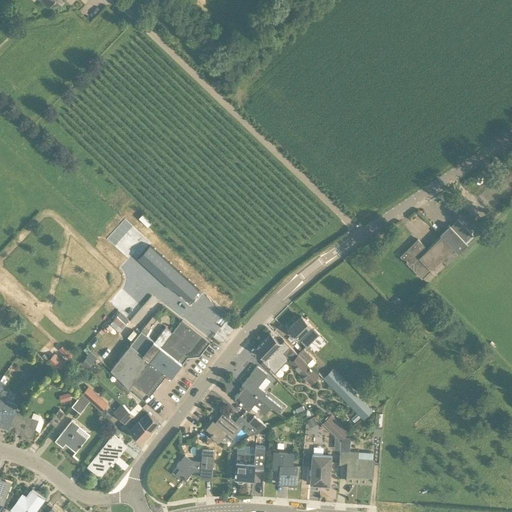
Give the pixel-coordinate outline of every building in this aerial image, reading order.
[(440,234),(441,235),(442,236),(453,248),(458,253),(475,237),(458,220),(451,226),(449,225),(440,234)] [(418,239),(401,256),(422,278),(431,270),(431,269),(453,248),(442,236),(441,235),(427,249),(418,239)] [(132,258),(138,251),(125,239),(119,245),(132,258)] [(151,245),(138,259),(173,291),(175,289),(189,302),(199,290),(151,245)] [(290,327),(288,329),(300,340),(307,347),(319,334),(313,327),(302,316),(295,322),(294,322),(291,326),(290,327)] [(141,331),(111,370),(113,373),(118,377),(129,387),(133,382),(150,395),(167,373),(171,376),(187,355),(199,355),(209,342),(209,343),(210,342),(209,341),(182,320),(172,332),(165,327),(154,341),(141,331)] [(270,334),(256,348),(265,357),(262,361),(269,368),(270,368),(273,371),(288,357),(289,358),(286,362),(294,370),(296,369),(310,384),(315,380),(319,375),(307,363),(297,354),(284,340),(281,344),(270,334)] [(303,348),(297,354),(307,363),(313,357),(303,348)] [(55,352),(48,360),(59,370),(66,362),(55,352)] [(88,358),(81,364),(86,369),(93,362),(88,358)] [(257,366),(242,384),(245,387),(271,407),(278,412),(281,407),(265,394),(266,393),(258,387),(268,374),(257,366)] [(374,409),(333,367),(323,377),(364,419),(374,409)] [(118,377),(114,382),(127,394),(131,389),(129,387),(118,377)] [(88,387),(82,394),(90,401),(101,411),(108,404),(91,389),(90,389),(88,387)] [(245,387),(235,399),(241,404),(240,405),(249,411),(255,404),(260,409),(258,411),(264,416),(271,407),(245,387)] [(69,394),(59,397),(61,403),(71,401),(69,394)] [(82,394),(72,407),(80,413),(90,401),(82,394)] [(0,420),(11,425),(16,411),(18,405),(0,397),(0,420)] [(122,404),(114,413),(125,423),(126,424),(134,415),(122,404)] [(143,407),(135,415),(135,416),(151,430),(159,421),(143,407)] [(60,409),(49,421),(55,426),(65,413),(60,409)] [(16,411),(11,425),(21,428),(20,433),(32,437),(38,419),(16,411)] [(213,421),(207,428),(213,433),(211,436),(219,442),(224,436),(230,441),(241,427),(223,413),(215,423),(213,421)] [(125,423),(124,424),(141,441),(151,431),(151,430),(135,416),(135,415),(134,415),(126,424),(125,423)] [(254,416),(250,421),(260,429),(266,426),(254,416)] [(331,416),(322,425),(340,441),(344,438),(349,433),(331,416)] [(72,419),(55,440),(63,447),(66,444),(76,452),(87,438),(76,429),(79,425),(72,419)] [(248,421),(243,429),(250,435),(260,429),(250,421),(249,422),(248,421)] [(374,426),(373,435),(382,436),(382,426),(374,426)] [(113,434),(88,467),(91,463),(103,473),(110,463),(112,465),(114,463),(113,462),(126,445),(113,434)] [(340,449),(339,464),(348,465),(347,481),(371,483),(373,453),(350,451),(351,438),(344,438),(340,441),(340,449)] [(235,454),(234,478),(235,479),(236,480),(238,483),(242,483),(244,481),(245,479),(254,480),(254,470),(264,471),(266,447),(255,446),(254,456),(235,454)] [(313,454),(310,484),(329,485),(332,455),(322,454),(323,447),(314,447),(314,454),(313,454)] [(181,469),(176,475),(182,479),(181,480),(185,483),(186,481),(185,480),(193,469),(201,470),(201,477),(211,478),(213,451),(203,450),(202,462),(192,462),(185,456),(177,466),(181,469)] [(273,450),(271,467),(279,468),(277,481),(295,482),(297,465),(293,464),(294,452),(273,450)] [(0,503),(2,505),(10,483),(0,479),(0,503)] [(23,494),(11,510),(12,511),(33,511),(44,499),(31,490),(27,497),(23,494)]
